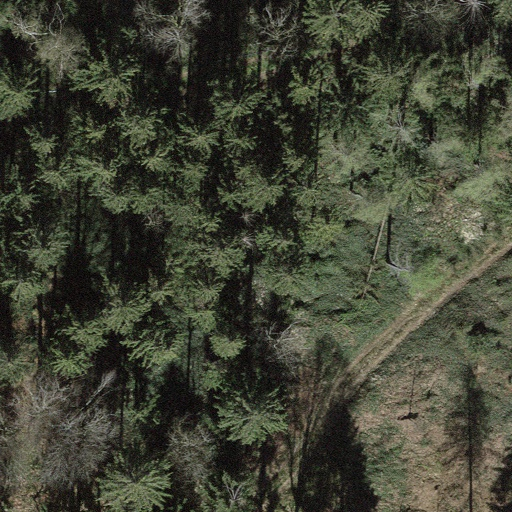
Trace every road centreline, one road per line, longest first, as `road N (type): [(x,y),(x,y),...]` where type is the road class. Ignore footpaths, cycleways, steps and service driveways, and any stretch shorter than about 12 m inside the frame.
road 1 (track): [(0,109),(220,74),(416,0)]
road 2 (track): [(511,250),(434,303),(240,511)]
